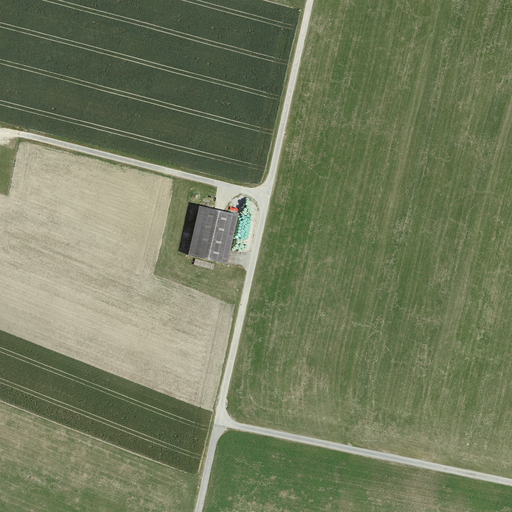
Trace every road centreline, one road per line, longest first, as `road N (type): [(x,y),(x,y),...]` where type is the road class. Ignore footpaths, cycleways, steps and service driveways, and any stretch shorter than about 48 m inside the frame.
road 1 (track): [(309,0),(197,511)]
road 2 (track): [(217,422),(511,482)]
road 3 (track): [(268,193),(0,126)]
